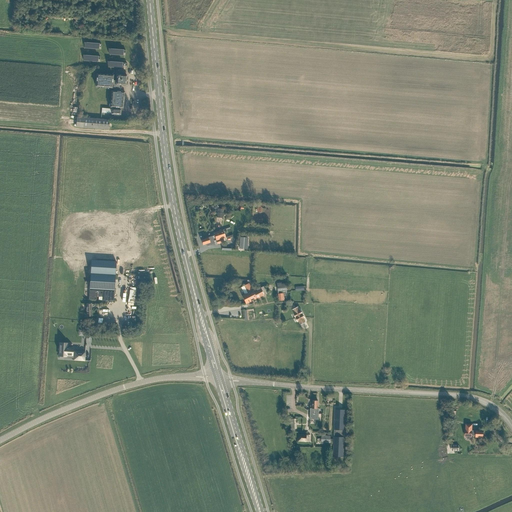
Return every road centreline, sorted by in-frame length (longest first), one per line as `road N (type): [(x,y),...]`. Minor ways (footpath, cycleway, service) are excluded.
road 1 (secondary): [(218,374),(174,202),(150,0)]
road 2 (tertiary): [(251,382),(470,398),(511,427)]
road 3 (unclassified): [(0,440),(103,394),(170,377)]
road 4 (secondary): [(262,511),(221,382)]
